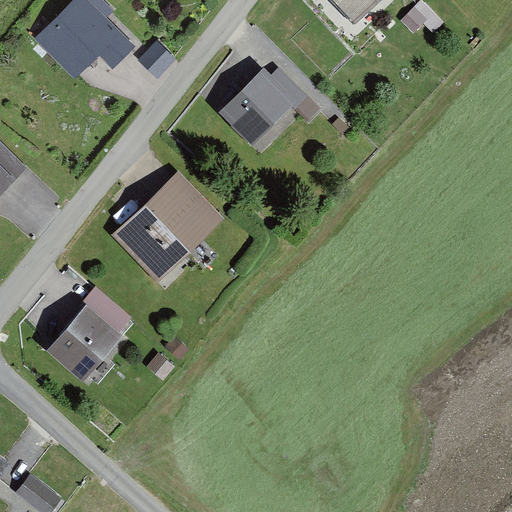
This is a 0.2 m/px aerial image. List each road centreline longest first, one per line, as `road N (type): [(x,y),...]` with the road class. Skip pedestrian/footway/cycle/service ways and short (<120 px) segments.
road 1 (unclassified): [(0,313),(246,0)]
road 2 (unclassified): [(0,377),(149,511)]
